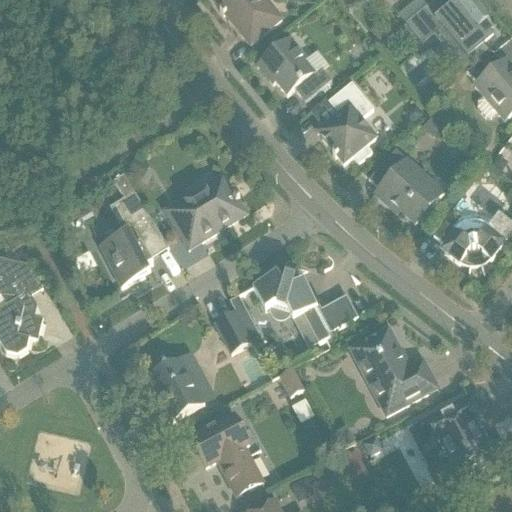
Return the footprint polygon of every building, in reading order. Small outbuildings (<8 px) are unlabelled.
[(263,0),(217,0),(213,4),(221,13),(219,14),(223,19),(225,18),(232,26),(234,25),(242,34),(240,36),(250,49),(282,23),(263,0)] [(438,0),(426,10),(406,27),(419,43),(422,47),(444,29),(469,59),(483,48),(482,46),(493,37),(496,41),(497,40),(487,27),(489,25),(467,0),(456,0),(451,4),(456,10),(454,12),(452,9),(448,4),(444,0),(438,0)] [(290,42),(257,69),(258,71),(261,68),(271,81),(269,84),(273,89),(275,86),(287,100),(294,94),(304,107),(331,84),(323,75),(317,80),(315,77),(305,65),(307,63),(290,42)] [(472,91),(463,99),(485,127),(495,119),(494,117),(496,115),(504,125),(511,118),(511,73),(504,64),(501,67),(491,55),(466,76),(476,87),(474,89),(475,90),(473,92),(472,91)] [(317,136),(318,137),(334,157),(332,158),(335,162),(337,160),(343,168),(353,161),(359,168),(372,157),(366,150),(376,142),(361,124),(373,113),(352,87),(328,106),(338,118),(317,136)] [(73,90),(59,99),(66,109),(79,101),(73,90)] [(425,90),(417,97),(426,107),(433,100),(425,90)] [(408,114),(408,121),(414,127),(424,118),(415,108),(408,114)] [(430,123),(422,132),(432,142),(441,133),(430,123)] [(392,206),(401,214),(415,227),(414,228),(415,228),(443,197),(396,154),(368,184),(379,193),(375,198),(388,210),(392,206)] [(498,159),(492,168),(501,175),(508,167),(498,159)] [(134,162),(128,176),(142,183),(149,169),(134,162)] [(118,170),(108,177),(114,185),(123,179),(118,170)] [(122,238),(100,249),(122,292),(145,280),(151,277),(148,271),(153,268),(150,264),(148,260),(165,250),(167,253),(169,252),(127,185),(123,179),(114,185),(127,206),(118,211),(129,232),(121,236),(122,238)] [(226,228),(228,230),(247,219),(239,205),(240,204),(237,199),(236,200),(226,184),(193,205),(190,199),(165,215),(189,254),(219,235),(218,233),(226,228)] [(445,225),(433,240),(443,248),(446,250),(446,254),(444,257),(459,268),(461,266),(465,268),(470,270),(475,270),(480,269),(485,266),(489,262),(491,264),(507,244),(511,237),(511,226),(502,218),(491,232),(487,229),(485,231),(480,228),(475,227),(470,227),(465,228),(461,231),(457,234),(445,225)] [(0,346),(6,356),(17,359),(27,353),(29,342),(38,344),(43,322),(35,320),(37,310),(31,300),(43,293),(29,269),(0,262),(0,299),(1,300),(6,309),(0,312),(0,346)] [(256,289),(252,291),(262,309),(265,315),(269,313),(273,314),(273,315),(273,316),(273,317),(274,318),(274,319),(275,319),(275,320),(276,320),(276,321),(277,321),(278,322),(279,322),(280,322),(281,322),(282,322),(283,322),(283,321),(284,321),(285,320),(286,320),(286,319),(287,318),(291,319),(293,324),(303,318),(309,329),(305,331),(315,350),(319,347),(333,340),(331,336),(358,322),(346,299),(319,314),(315,307),(321,304),(309,283),(304,286),(297,290),(295,284),(298,275),(288,272),(287,275),(278,280),(277,278),(273,279),(271,275),(253,285),(256,289)] [(238,300),(230,305),(235,315),(252,347),(261,342),(238,300)] [(214,327),(231,358),(252,347),(235,315),(214,327)] [(388,333),(370,343),(350,353),(386,420),(437,392),(423,365),(409,373),(404,362),(401,363),(398,357),(400,356),(388,333)] [(192,357),(180,363),(205,409),(216,403),(192,357)] [(165,408),(163,409),(172,426),(205,409),(180,363),(171,368),(169,364),(155,372),(156,375),(147,380),(159,402),(161,401),(165,408)] [(279,381),(291,402),(304,394),(293,373),(279,381)] [(418,429),(409,434),(430,473),(431,475),(431,477),(431,479),(432,481),(433,483),(434,485),(435,487),(437,489),(439,490),(440,492),(441,493),(460,482),(494,464),(474,427),(484,421),(472,400),(418,429)] [(305,404),(291,412),(300,428),(314,421),(305,404)] [(223,472),(221,473),(236,501),(263,487),(244,451),(249,449),(234,420),(190,444),(206,472),(219,465),(223,472)] [(345,435),(331,443),(338,457),(353,449),(345,435)] [(376,442),(363,448),(370,461),(380,456),(381,450),(376,442)] [(322,449),(311,454),(318,467),(328,461),(322,449)] [(356,455),(338,464),(347,483),(366,474),(356,455)] [(290,491),(298,506),(314,498),(306,483),(290,491)]
